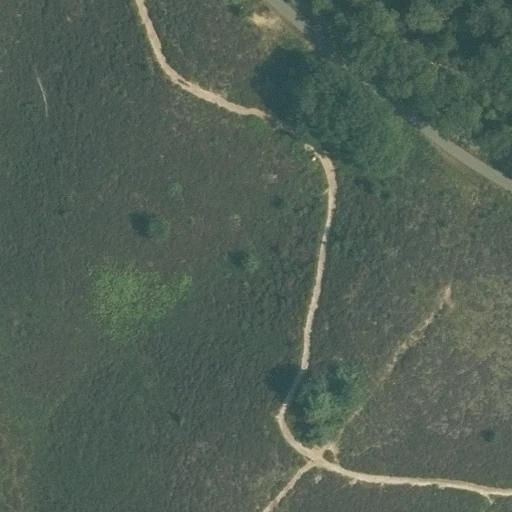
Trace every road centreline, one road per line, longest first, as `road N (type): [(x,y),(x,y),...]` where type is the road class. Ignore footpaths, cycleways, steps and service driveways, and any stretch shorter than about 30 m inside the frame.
road 1 (unclassified): [(274,0),(460,156),(511,186)]
road 2 (unclassified): [(511,169),(423,109),(295,0)]
